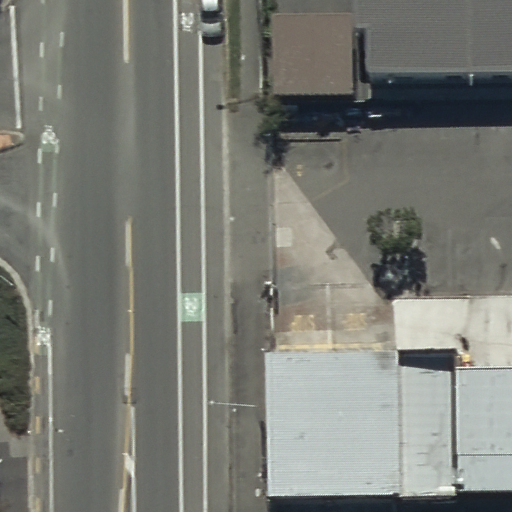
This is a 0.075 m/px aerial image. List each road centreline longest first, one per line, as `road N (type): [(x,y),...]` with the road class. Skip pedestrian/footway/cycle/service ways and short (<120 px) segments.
road 1 (secondary): [(128,511),(123,142)]
road 2 (secondary): [(123,142),(121,0)]
road 3 (tertiary): [(0,143),(123,142)]
